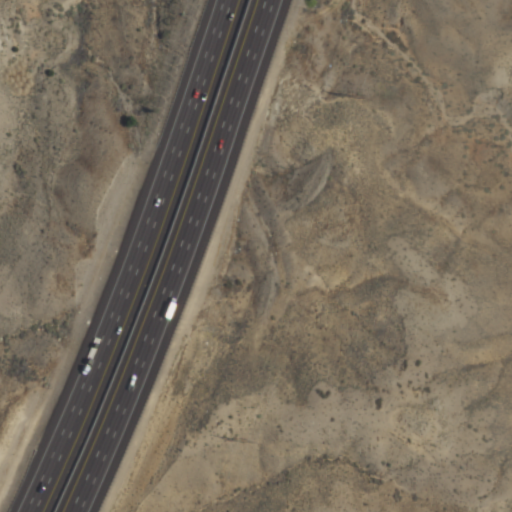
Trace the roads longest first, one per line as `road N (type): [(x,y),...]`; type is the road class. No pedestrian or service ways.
road 1 (motorway): [(197,0),(63,376),(1,511)]
road 2 (motorway): [(66,511),(253,0)]
